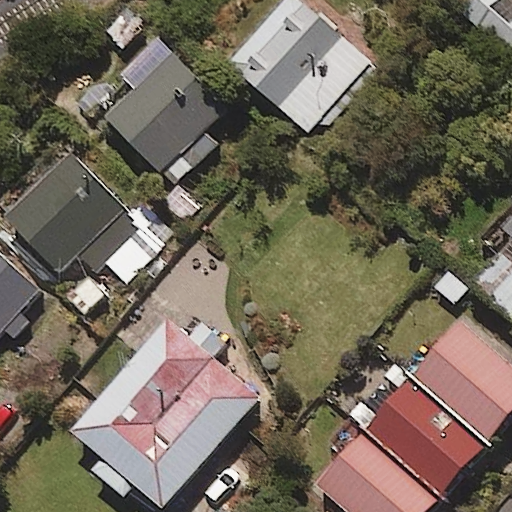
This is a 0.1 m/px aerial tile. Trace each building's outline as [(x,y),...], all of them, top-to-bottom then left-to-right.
[(374,62),(313,0),(285,0),(233,52),(308,128),(374,62)] [(506,52),(511,46),(511,0),(459,0),(506,52)] [(230,104),(176,44),(107,107),(175,182),(219,142),(205,126),(230,104)] [(130,205),(74,143),(5,204),(61,268),(80,251),(96,269),(106,260),(125,281),(176,236),(141,196),(130,205)] [(511,196),(495,217),(511,231),(511,196)] [(42,286),(0,245),(0,331),(5,326),(16,336),(28,322),(17,312),(42,286)] [(261,392),(172,313),(75,423),(109,453),(97,466),(122,488),(134,475),(164,501),(261,392)] [(410,373),(485,439),(511,409),(511,356),(463,313),(410,373)] [(485,439),(410,373),(400,364),(356,414),(364,421),(441,489),(485,439)] [(420,511),(441,489),(364,421),(316,476),(346,502),(356,511),(420,511)] [(241,511),(230,502),(221,511),(241,511)] [(356,511),(346,502),(336,511),(356,511)]
